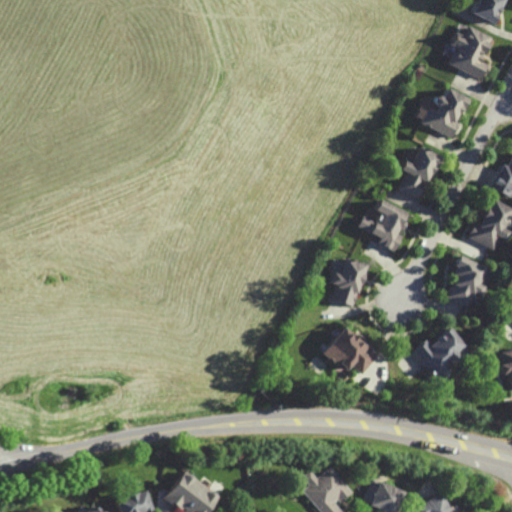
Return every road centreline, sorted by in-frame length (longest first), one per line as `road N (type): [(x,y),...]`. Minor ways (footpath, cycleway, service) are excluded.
road 1 (secondary): [(511,457),(376,423),(299,418),(169,431),(36,457)]
road 2 (residential): [(401,300),(503,102)]
